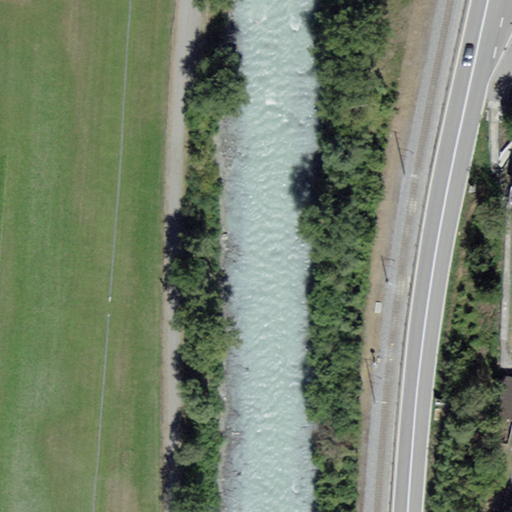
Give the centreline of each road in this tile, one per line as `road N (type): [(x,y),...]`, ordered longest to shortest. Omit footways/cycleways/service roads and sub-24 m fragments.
road 1 (unclassified): [(191,0),(167,511)]
road 2 (secondary): [(407,511),(436,245),(487,19)]
